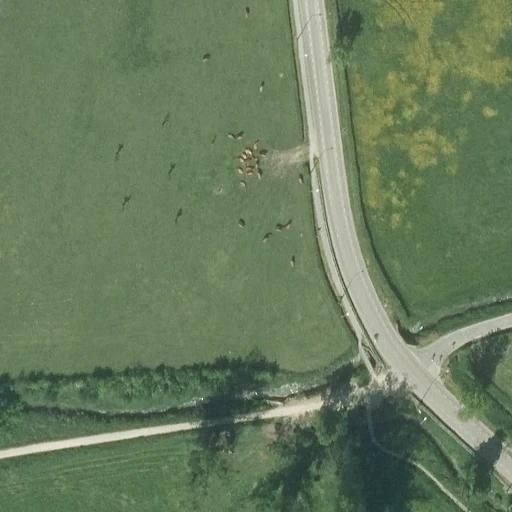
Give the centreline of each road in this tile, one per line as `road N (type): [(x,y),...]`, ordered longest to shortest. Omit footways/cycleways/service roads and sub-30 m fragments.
road 1 (secondary): [(409,369),(370,310),(347,253),(311,0)]
road 2 (secondary): [(511,466),(409,369)]
